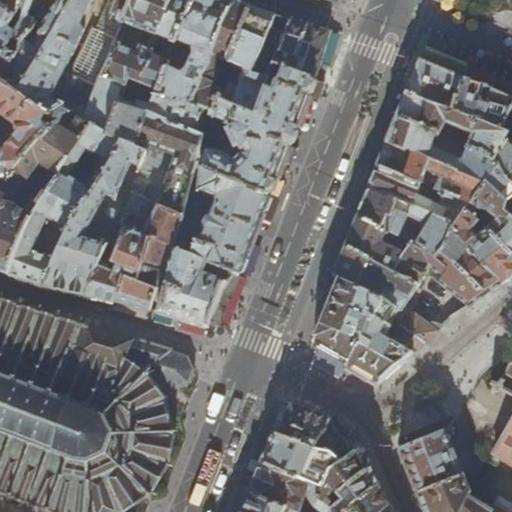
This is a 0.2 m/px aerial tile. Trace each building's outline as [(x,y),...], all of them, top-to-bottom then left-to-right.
[(0,0),(0,3),(21,17),(30,0),(0,0)] [(1,80),(19,92),(70,5),(72,0),(46,0),(41,8),(34,27),(22,43),(12,61),(1,80)] [(22,43),(34,27),(41,8),(46,0),(30,0),(21,17),(12,38),(22,43)] [(91,123),(91,125),(108,132),(120,99),(126,84),(101,76),(133,0),(72,0),(70,5),(19,92),(40,108),(58,117),(65,108),(91,123)] [(152,86),(159,89),(170,61),(172,55),(177,40),(194,0),(133,0),(101,76),(126,84),(127,84),(130,78),(143,83),(141,90),(149,93),(152,86)] [(213,56),(234,6),(227,3),(220,1),(218,0),(194,0),(177,40),(172,55),(179,57),(182,50),(189,53),(192,47),(194,47),(195,55),(188,70),(183,74),(173,69),(175,63),(170,61),(159,89),(158,95),(181,100),(195,104),(213,56)] [(230,65),(252,7),(240,3),(236,2),(234,6),(213,56),(195,104),(215,111),(219,99),(221,90),(214,88),(220,73),(215,71),(220,59),(225,61),(223,67),(224,68),(223,72),(223,75),(226,76),(230,65)] [(0,53),(12,61),(22,43),(12,38),(21,17),(0,3),(0,53)] [(255,72),(276,15),(252,7),(230,65),(226,76),(221,90),(219,99),(257,113),(269,78),(255,72)] [(292,20),(275,63),(316,78),(318,70),(329,33),(326,31),(324,31),(292,20)] [(420,61),(424,60),(464,77),(467,69),(423,52),(423,51),(417,51),(405,82),(411,84),(420,61)] [(0,79),(1,80),(12,61),(0,53),(0,79)] [(454,113),(455,113),(465,77),(464,77),(424,60),(420,61),(411,84),(409,88),(408,92),(454,113)] [(204,158),(202,167),(270,195),(277,177),(293,137),(297,126),(309,95),(316,78),(275,63),(269,78),(257,113),(219,99),(215,111),(206,133),(214,135),(216,129),(214,129),(218,117),(230,122),(233,128),(231,130),(231,132),(236,142),(237,143),(238,143),(240,143),(243,150),(241,155),(233,160),(226,154),(217,150),(207,150),(204,158)] [(467,78),(510,95),(511,89),(469,72),(467,78)] [(465,77),(455,113),(489,124),(502,129),(511,107),(511,96),(510,95),(467,78),(465,77)] [(0,192),(23,158),(58,117),(40,108),(19,92),(1,80),(0,79),(0,192)] [(425,155),(485,183),(486,182),(495,167),(499,165),(494,158),(505,139),(507,137),(509,132),(502,129),(489,124),(455,113),(454,113),(408,92),(399,113),(389,139),(387,143),(425,155)] [(206,133),(215,111),(195,104),(181,100),(158,95),(157,97),(155,96),(152,105),(141,101),(139,105),(120,99),(108,132),(123,139),(137,147),(150,112),(205,135),(206,133)] [(309,95),(297,126),(306,128),(317,99),(309,95)] [(511,107),(502,129),(509,132),(507,137),(511,140),(511,145),(505,139),(494,158),(499,165),(509,179),(511,174),(511,107)] [(0,192),(0,271),(10,275),(34,213),(91,125),(91,123),(65,108),(58,117),(23,158),(0,192)] [(89,297),(94,298),(123,227),(124,227),(125,226),(129,215),(137,197),(184,215),(196,163),(207,136),(205,135),(150,112),(137,147),(147,153),(140,167),(120,212),(116,220),(115,223),(116,224),(84,296),(89,297)] [(15,277),(45,287),(58,254),(71,227),(123,139),(108,132),(91,125),(34,213),(10,275),(15,277)] [(66,292),(84,296),(116,224),(115,223),(108,220),(103,231),(96,228),(92,239),(85,235),(106,195),(115,199),(130,163),(140,167),(147,153),(137,147),(123,139),(71,227),(58,254),(45,287),(63,291),(66,292)] [(446,191),(471,204),(485,183),(425,155),(387,143),(386,146),(377,167),(422,184),(446,191)] [(486,182),(507,203),(505,209),(511,216),(511,180),(509,179),(499,165),(495,167),(486,182)] [(215,249),(210,262),(211,263),(233,272),(239,275),(255,234),(270,195),(202,167),(200,181),(201,182),(199,188),(215,194),(216,201),(212,213),(210,214),(208,215),(206,218),(206,220),(205,222),(206,225),(197,222),(198,216),(201,212),(203,203),(195,201),(190,223),(184,236),(215,249)] [(402,200),(456,225),(466,210),(467,210),(471,204),(446,191),(422,184),(377,167),(369,187),(368,191),(389,199),(402,200)] [(471,204),(467,210),(511,253),(511,216),(505,209),(507,203),(486,182),(485,183),(471,204)] [(358,216),(413,243),(435,258),(453,230),(456,225),(402,200),(389,199),(368,191),(367,194),(358,216)] [(149,311),(150,311),(184,215),(137,197),(129,215),(148,222),(143,232),(125,226),(124,227),(123,227),(94,298),(98,299),(114,302),(115,300),(149,311)] [(120,212),(113,209),(109,217),(116,220),(120,212)] [(453,230),(468,242),(505,283),(508,280),(511,277),(511,253),(467,210),(466,210),(456,225),(453,230)] [(403,258),(413,243),(358,216),(357,218),(346,247),(373,262),(396,272),(403,258)] [(396,272),(419,286),(428,273),(470,308),(476,304),(505,283),(468,242),(453,230),(435,258),(413,243),(403,258),(396,272)] [(184,236),(157,313),(159,313),(178,319),(207,328),(209,321),(219,294),(233,272),(211,263),(208,270),(215,272),(213,277),(204,273),(208,262),(210,262),(215,249),(184,236)] [(419,286),(396,272),(373,262),(346,247),(336,270),(334,276),(345,280),(381,295),(401,309),(403,311),(419,286)] [(219,294),(209,321),(221,325),(239,278),(238,277),(239,275),(233,272),(219,294)] [(384,334),(401,309),(381,295),(345,280),(333,308),(317,349),(344,365),(379,384),(414,353),(384,334)] [(0,491),(9,495),(10,496),(11,496),(28,503),(29,503),(30,503),(48,510),(49,511),(50,511),(51,511),(124,511),(149,496),(150,495),(151,494),(168,465),(175,431),(175,430),(175,429),(166,400),(170,395),(173,392),(174,392),(188,385),(194,371),(194,370),(188,357),(173,352),(172,350),(134,338),(134,340),(86,325),(81,323),(80,323),(79,322),(62,317),(61,317),(60,316),(42,311),(41,310),(40,310),(25,305),(23,305),(4,299),(3,298),(2,298),(0,297),(0,491)] [(384,334),(414,353),(420,348),(428,340),(432,337),(439,332),(409,312),(407,314),(403,311),(401,309),(384,334)] [(511,365),(508,363),(507,365),(497,383),(495,383),(492,389),(492,391),(497,392),(499,389),(511,396),(511,420),(494,452),(498,455),(511,463),(511,365)] [(315,449),(329,419),(325,418),(321,416),(293,406),(291,410),(282,436),(315,449)] [(330,453),(340,438),(333,425),(330,419),(329,419),(315,449),(330,453)] [(417,493),(463,473),(459,463),(453,451),(450,444),(454,442),(449,427),(448,426),(446,429),(412,444),(399,449),(409,473),(417,493)] [(331,469),(342,464),(330,453),(315,449),(282,436),(271,432),(262,458),(262,460),(260,463),(322,487),(331,469)] [(330,453),(342,464),(350,457),(340,438),(330,453)] [(344,439),(340,438),(350,457),(364,446),(363,445),(362,446),(344,439)] [(350,457),(342,464),(331,469),(322,487),(323,487),(318,496),(328,506),(352,480),(371,465),(370,462),(364,446),(350,457)] [(247,493),(287,508),(284,511),(334,511),(328,506),(318,496),(323,487),(322,487),(260,463),(256,473),(247,493)] [(352,480),(328,506),(334,511),(346,511),(379,483),(378,481),(371,465),(352,480)] [(462,511),(469,495),(471,491),(465,478),(463,473),(417,493),(424,511),(462,511)] [(379,483),(346,511),(380,511),(389,505),(387,502),(379,483)] [(284,511),(287,508),(247,493),(245,498),(239,511),(284,511)] [(498,511),(476,499),(469,495),(462,511),(498,511)]
